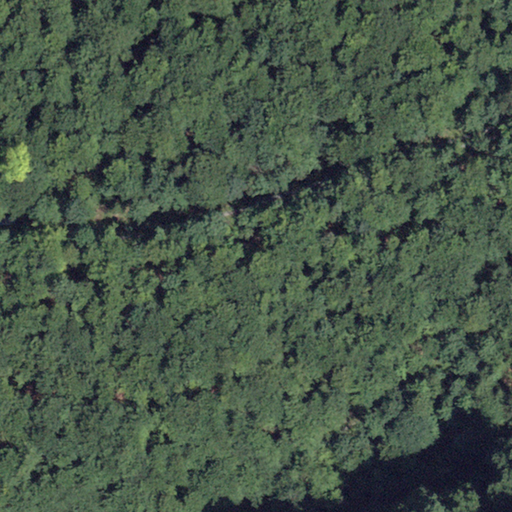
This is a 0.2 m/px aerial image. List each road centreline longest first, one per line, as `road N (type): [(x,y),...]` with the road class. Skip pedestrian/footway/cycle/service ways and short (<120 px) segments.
road 1 (track): [(511,126),(199,224),(0,242)]
road 2 (track): [(511,253),(415,381),(233,511)]
